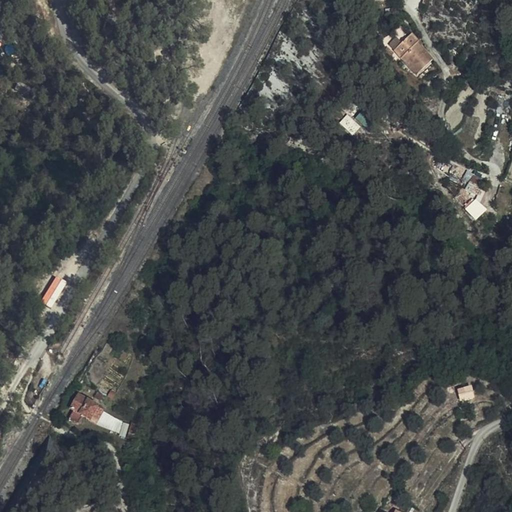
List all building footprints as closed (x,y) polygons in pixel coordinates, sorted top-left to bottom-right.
[(395,51),(417,74),(432,60),(422,50),(417,45),(420,43),(411,35),(395,51)] [(37,77),(24,72),(21,80),(34,85),(37,77)] [(482,177),(467,169),(464,176),(474,181),(470,188),(477,191),(481,185),(479,183),(482,177)] [(476,200),(466,210),(477,220),(487,210),(476,200)] [(459,389),(461,399),(472,397),(470,387),(459,389)] [(85,415),(96,422),(104,407),(79,393),(71,407),(74,409),(69,418),(79,424),(85,415)]
